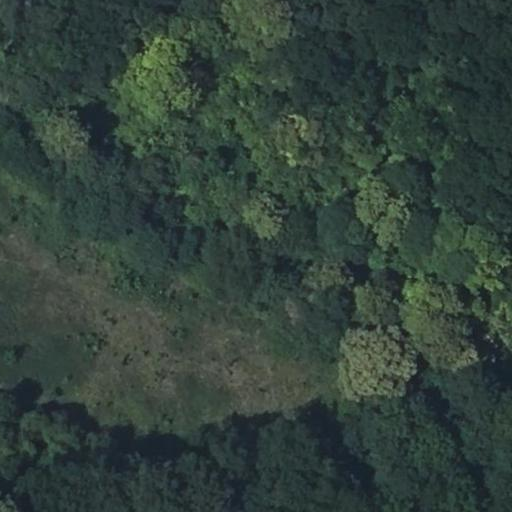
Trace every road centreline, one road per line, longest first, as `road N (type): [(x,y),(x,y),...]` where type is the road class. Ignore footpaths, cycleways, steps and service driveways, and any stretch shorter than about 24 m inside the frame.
road 1 (track): [(483,430),(0,144)]
road 2 (track): [(511,451),(483,430),(511,511)]
